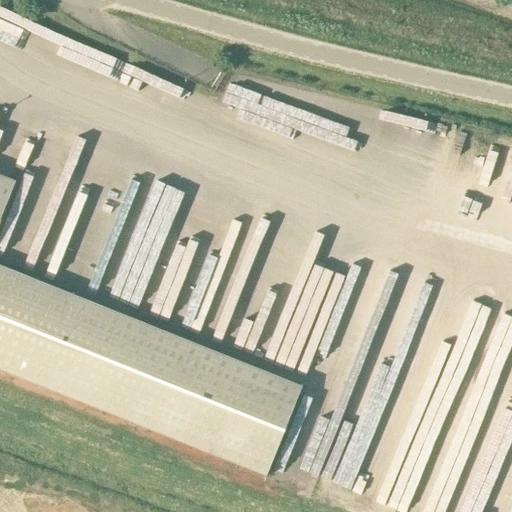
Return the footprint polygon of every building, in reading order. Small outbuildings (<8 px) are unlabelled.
[(203,129),(214,98),(108,58),(102,74),(115,79),(118,72),(132,78),(128,88),(139,92),(135,103),(203,129)] [(382,108),(240,74),(230,115),(249,120),(251,111),(374,140),(382,108)] [(0,225),(17,183),(0,176),(0,371),(266,478),(303,389),(0,267),(0,225)] [(208,288),(198,279),(229,197),(213,192),(208,205),(199,202),(193,218),(176,235),(184,214),(167,208),(176,217),(162,232),(144,280),(130,267),(126,271),(117,295),(127,299),(131,303),(148,309),(155,291),(168,277),(180,289),(170,316),(194,325),(208,288)] [(53,273),(67,278),(93,208),(79,202),(69,228),(58,224),(47,254),(59,259),(53,273)] [(296,264),(315,272),(327,240),(308,233),(296,264)]
